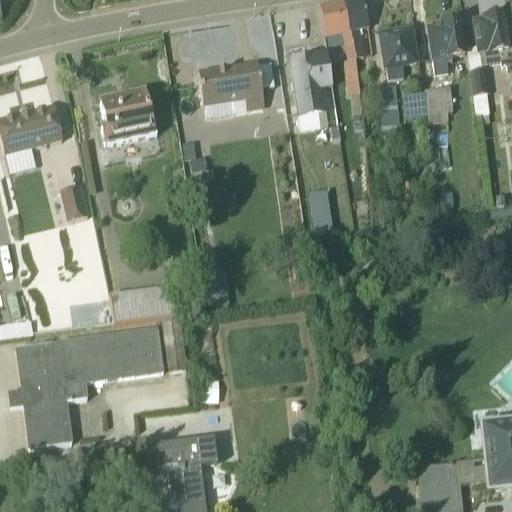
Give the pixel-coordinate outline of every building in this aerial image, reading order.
[(361,2),(339,6),(353,64),(365,62),(359,33),(367,32),(361,2)] [(344,66),(353,64),(339,6),(316,11),(322,42),(339,39),(344,66)] [(511,79),(511,56),(511,52),(507,53),(503,22),(472,26),(478,71),(498,68),(499,73),(505,73),(506,81),(511,79)] [(457,29),(425,34),(433,82),(447,80),(445,70),(449,69),(448,64),(462,62),(457,29)] [(382,72),(384,72),(386,88),(401,85),(399,73),(415,71),(410,35),(377,39),(382,72)] [(324,58),(289,64),(297,124),(327,119),(323,95),(329,94),(324,58)] [(254,70),(197,79),(204,125),(232,120),(230,110),(243,108),(245,118),(261,115),(254,70)] [(481,76),(467,78),(474,122),(487,121),(481,76)] [(397,141),(393,91),(376,93),(379,116),(382,143),(397,141)] [(445,97),(422,100),(425,128),(449,125),(445,97)] [(98,132),(102,151),(155,139),(150,121),(146,122),(141,99),(98,109),(103,131),(98,132)] [(0,125),(0,151),(3,162),(60,148),(52,112),(0,125)] [(86,222),(78,192),(59,197),(67,227),(86,222)] [(169,291),(110,299),(113,327),(173,320),(169,291)] [(21,307),(8,311),(13,331),(27,327),(21,307)] [(69,451),(63,406),(85,404),(83,390),(162,380),(160,370),(167,369),(168,378),(187,376),(180,322),(159,324),(160,335),(17,354),(30,456),(69,451)] [(485,485),(487,500),(511,498),(511,427),(477,430),(480,466),(419,471),(422,511),(461,511),(460,487),(485,485)] [(203,511),(198,472),(214,470),(211,443),(151,451),(155,478),(166,476),(171,507),(168,511),(203,511)]
